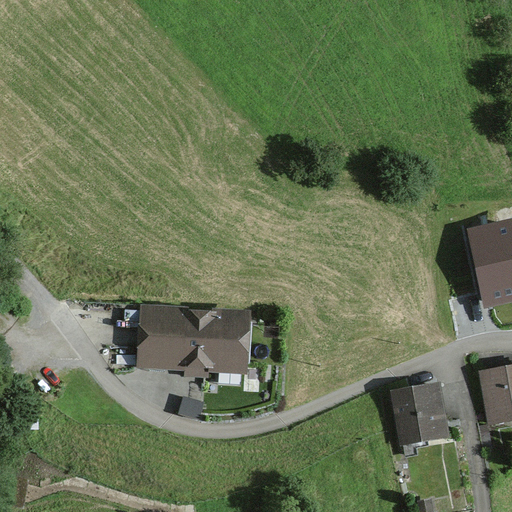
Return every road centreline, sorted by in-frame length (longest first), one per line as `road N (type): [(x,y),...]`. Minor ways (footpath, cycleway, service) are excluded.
road 1 (residential): [(69,326),(132,403),(165,421),(220,431),(277,421),(444,353)]
road 2 (residential): [(444,353),(463,399),(482,511)]
